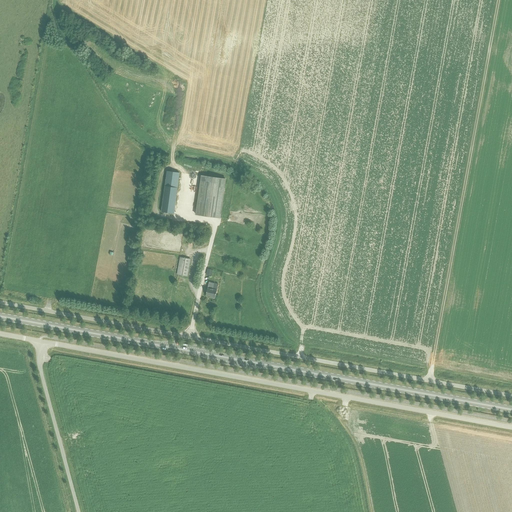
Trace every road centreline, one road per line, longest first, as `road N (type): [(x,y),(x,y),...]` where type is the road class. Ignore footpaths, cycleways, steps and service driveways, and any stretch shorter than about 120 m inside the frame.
road 1 (primary): [(511,409),(0,315)]
road 2 (unclassified): [(0,301),(511,395)]
road 3 (unclassified): [(39,342),(511,427)]
road 4 (unclassified): [(78,511),(39,342)]
